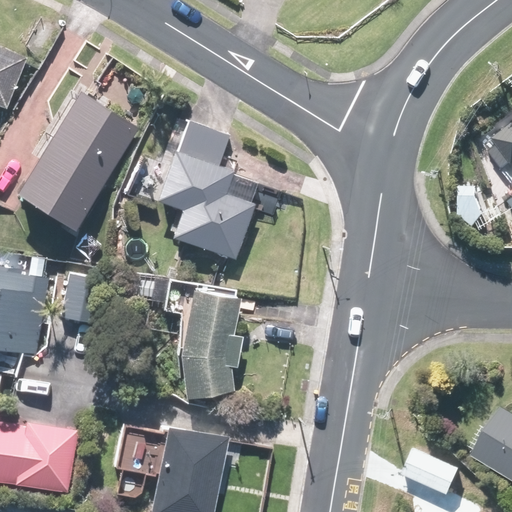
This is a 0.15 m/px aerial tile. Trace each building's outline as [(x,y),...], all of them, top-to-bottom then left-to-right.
[(0,110),(18,65),(0,57),(0,110)] [(81,224),(143,121),(84,86),(21,188),(81,224)] [(185,205),(175,231),(238,255),(260,199),(229,187),(238,165),(223,159),(233,132),(191,115),(160,195),(185,205)] [(511,121),(496,134),(511,154),(511,121)] [(31,265),(0,259),(0,339),(37,346),(51,272),(30,268),(31,265)] [(97,274),(71,269),(63,310),(89,315),(97,274)] [(197,281),(185,347),(189,392),(237,388),(235,362),(240,363),(246,329),(238,328),(244,289),(197,281)] [(511,403),(505,400),(474,452),(511,474),(511,403)] [(0,475),(68,490),(81,426),(28,416),(27,421),(0,415),(0,409),(1,403),(0,402),(0,475)] [(153,511),(155,511),(216,511),(233,430),(172,418),(153,511)] [(416,444),(406,470),(452,489),(463,463),(416,444)]
